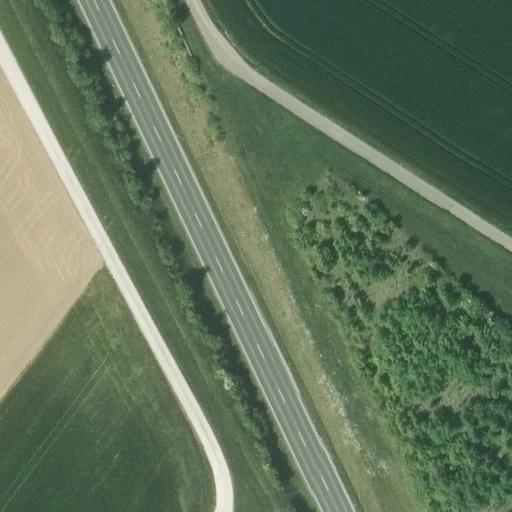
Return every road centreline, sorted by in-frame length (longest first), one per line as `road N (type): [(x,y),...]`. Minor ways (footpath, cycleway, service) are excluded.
road 1 (secondary): [(324,511),(80,0)]
road 2 (track): [(228,511),(211,443),(0,26)]
road 3 (track): [(200,0),(259,85),(511,244)]
